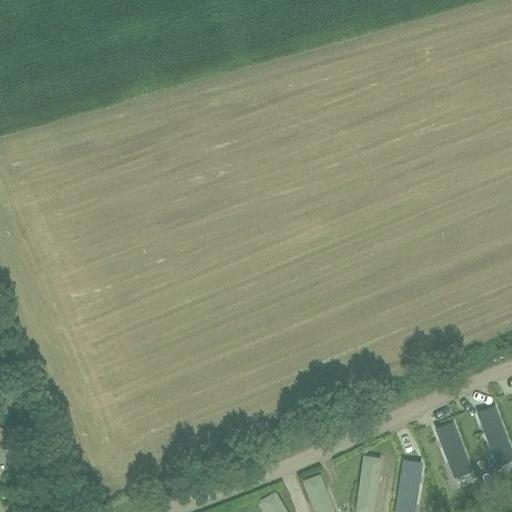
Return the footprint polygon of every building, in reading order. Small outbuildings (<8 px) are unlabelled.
[(511,394),(502,402),(511,416),(511,394)] [(507,446),(465,418),(453,434),(495,460),(507,446)] [(495,478),(450,454),(441,471),(485,494),(495,478)] [(378,511),(385,461),(367,459),(359,511),(378,511)] [(438,511),(423,474),(406,483),(417,511),(438,511)] [(338,511),(325,478),(306,486),(316,511),(338,511)] [(289,511),(280,496),(264,505),(268,511),(289,511)]
